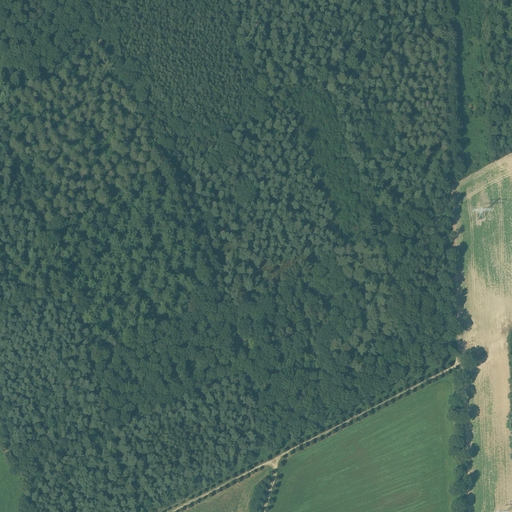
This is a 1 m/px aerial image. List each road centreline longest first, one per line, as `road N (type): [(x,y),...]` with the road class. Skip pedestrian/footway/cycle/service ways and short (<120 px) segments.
road 1 (track): [(279,457),(457,364)]
road 2 (track): [(457,364),(474,511)]
